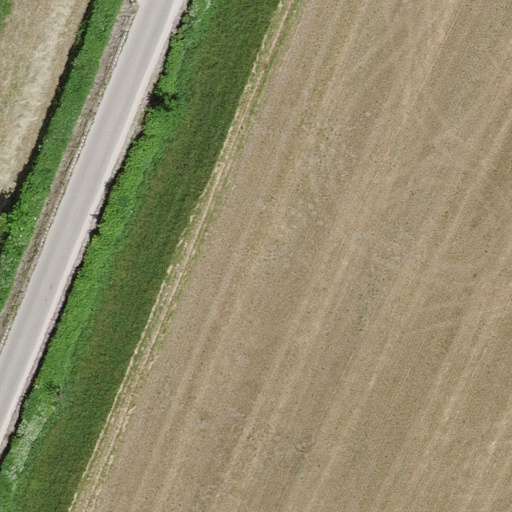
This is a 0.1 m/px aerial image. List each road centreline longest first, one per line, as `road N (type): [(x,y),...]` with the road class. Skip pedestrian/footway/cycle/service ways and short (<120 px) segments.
road 1 (track): [(235,0),(28,511)]
road 2 (unclassified): [(0,394),(159,0)]
